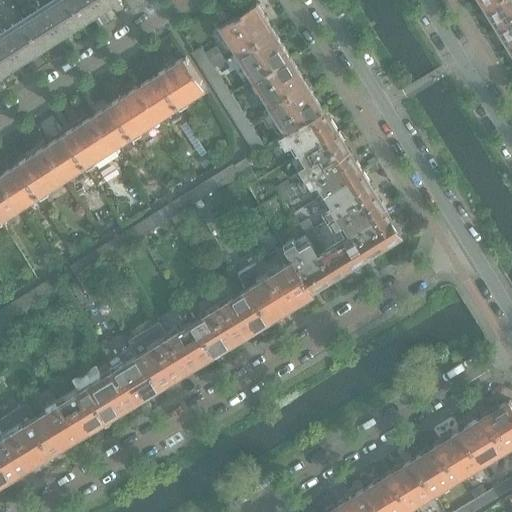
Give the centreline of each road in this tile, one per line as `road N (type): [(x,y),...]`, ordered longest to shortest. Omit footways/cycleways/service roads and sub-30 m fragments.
road 1 (residential): [(33,511),(467,244)]
road 2 (residential): [(511,349),(255,501)]
road 3 (tertiary): [(317,0),(467,244)]
road 4 (residential): [(0,115),(181,0)]
road 5 (tertiary): [(511,143),(424,0)]
